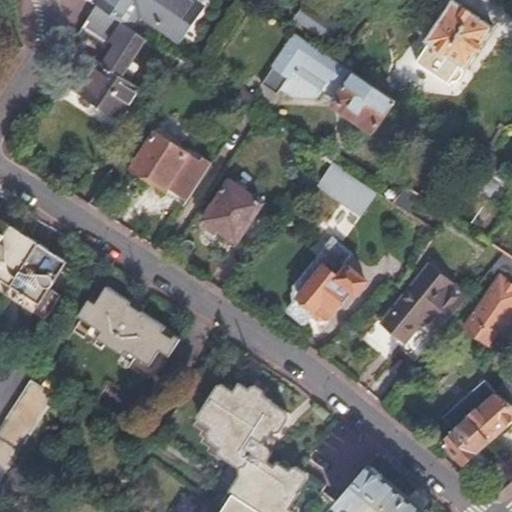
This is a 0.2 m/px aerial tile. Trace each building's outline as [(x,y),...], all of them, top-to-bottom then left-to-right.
[(90,0),(89,2),(96,7),(129,29),(139,13),(177,37),(198,5),(190,0),(90,0)] [(452,0),(426,0),(394,49),(436,77),(477,17),(452,0)] [(147,40),(129,29),(96,7),(79,31),(103,46),(105,48),(110,40),(115,43),(108,53),(101,64),(87,55),(65,87),(116,120),(137,88),(135,87),(129,83),(121,78),(124,73),(129,66),(135,58),(136,56),(139,51),(147,40)] [(312,32),(322,17),(313,11),(303,25),(312,32)] [(348,34),(322,17),(312,32),(338,49),(348,34)] [(392,103),(340,68),(293,36),(258,88),(273,98),(279,95),(286,100),(313,104),(318,96),(373,132),(392,103)] [(294,138),(278,127),(266,145),(283,156),(294,138)] [(185,203),(208,168),(153,132),(129,167),(185,203)] [(358,213),(373,191),(329,162),(314,184),(358,213)] [(229,181),(203,219),(235,239),(259,202),(229,181)] [(416,220),(428,203),(413,193),(401,210),(416,220)] [(0,293),(35,316),(49,291),(67,264),(0,221),(0,293)] [(300,295),(289,312),(307,324),(311,317),(317,321),(329,320),(349,290),(353,291),(364,273),(344,261),(337,273),(313,258),(293,290),(300,295)] [(381,324),(418,355),(451,316),(465,300),(428,269),(381,324)] [(511,285),(499,276),(462,324),(485,341),(511,304),(511,285)] [(99,335),(95,343),(120,359),(124,352),(135,359),(149,368),(158,354),(166,357),(176,341),(162,332),(164,330),(139,314),(128,307),(129,303),(104,288),(93,304),(86,300),(74,319),(89,329),(99,335)] [(59,298),(49,291),(35,316),(44,322),(59,298)] [(131,300),(129,303),(128,307),(139,314),(143,307),(131,300)] [(92,347),(95,343),(99,335),(89,329),(81,340),(92,347)] [(124,352),(120,359),(116,365),(126,372),(135,359),(124,352)] [(450,424),(436,435),(470,475),(484,464),(476,455),(511,421),(511,373),(505,367),(491,387),(479,374),(437,410),(450,424)] [(241,501),(258,511),(289,511),(288,511),(291,507),(299,495),(296,493),(305,478),(289,468),(286,471),(282,468),(275,464),(273,462),(270,466),(262,461),(263,460),(264,458),(265,455),(265,452),(264,450),(262,447),(260,446),(269,431),(274,433),(284,418),(284,417),(284,416),(284,415),(283,415),(264,402),(263,399),(252,391),(247,399),(238,393),(242,387),(234,382),(230,386),(228,391),(219,385),(215,383),(193,418),(194,420),(205,427),(200,435),(201,438),(217,448),(213,453),(214,456),(222,462),(244,476),(249,479),(237,498),(241,501)] [(221,382),(219,385),(228,391),(230,386),(224,382),(221,382)] [(244,384),(242,387),(238,393),(247,399),(252,391),(253,390),(253,387),(246,382),(244,384)] [(0,426),(0,438),(20,451),(51,401),(26,385),(0,426)] [(0,482),(20,451),(0,438),(0,482)] [(275,464),(282,468),(283,467),(284,465),(283,463),(282,461),(280,460),(277,461),(275,464)] [(421,511),(368,466),(332,506),(339,511),(421,511)] [(244,476),(232,495),(233,495),(237,498),(249,479),(244,476)] [(231,511),(233,511),(241,501),(237,498),(233,495),(225,508),(231,511)] [(258,511),(241,501),(233,511),(231,511),(225,508),(222,511),(258,511)]
